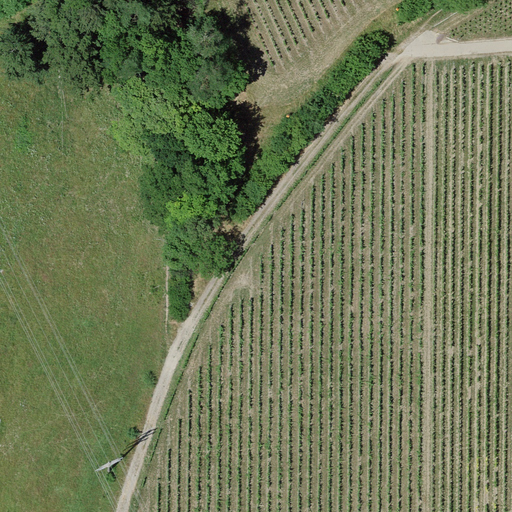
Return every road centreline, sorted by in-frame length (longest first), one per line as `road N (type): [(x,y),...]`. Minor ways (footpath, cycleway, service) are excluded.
road 1 (track): [(175,351),(240,241),(411,36)]
road 2 (track): [(122,511),(175,351)]
